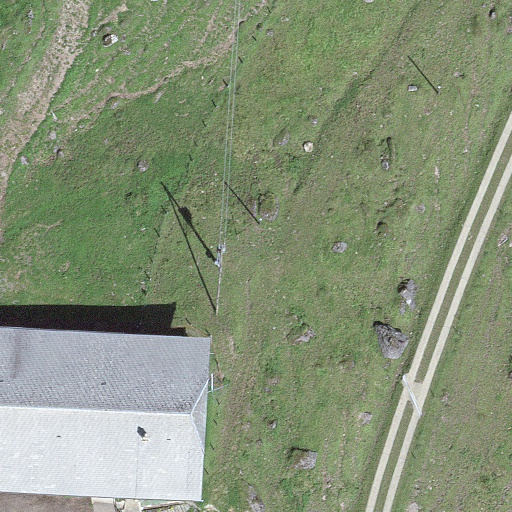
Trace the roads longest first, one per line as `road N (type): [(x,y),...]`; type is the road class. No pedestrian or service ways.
road 1 (track): [(377,511),(429,348),(511,139)]
road 2 (track): [(71,0),(62,46),(0,181)]
